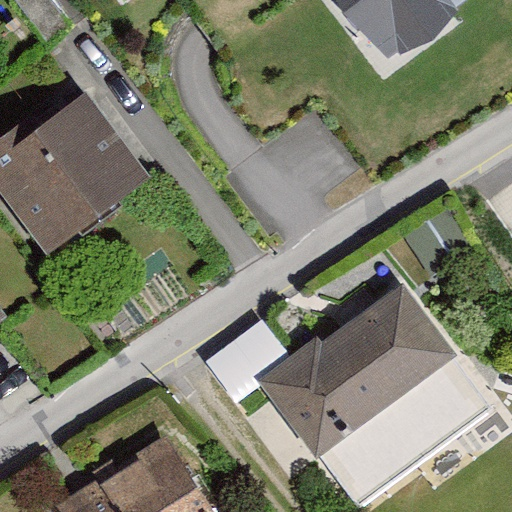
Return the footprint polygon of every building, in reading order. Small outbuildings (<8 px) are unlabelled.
[(340,0),(388,65),(476,0),(340,0)] [(0,154),(0,186),(54,260),(156,185),(96,103),(40,143),(31,132),(0,154)] [(323,343),(265,389),(326,466),(465,358),(411,289),(331,351),(323,343)] [(0,340),(19,327),(0,302),(0,340)] [(217,511),(172,441),(63,511),(217,511)]
